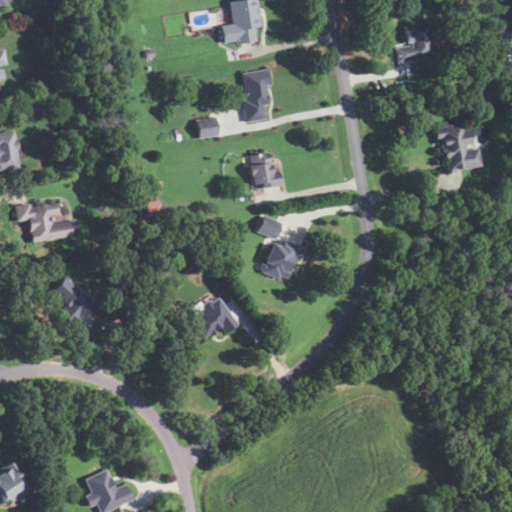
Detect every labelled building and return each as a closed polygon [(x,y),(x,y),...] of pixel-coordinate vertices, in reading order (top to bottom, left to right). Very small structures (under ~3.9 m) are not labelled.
[(236,43),(235,39),(223,41),(220,25),(232,22),(228,1),(232,0),(256,0),(261,24),(254,25),(257,39),(236,43)] [(396,62),(394,48),(411,45),(410,42),(405,43),(402,26),(427,21),(430,39),(428,40),(429,48),(432,47),(433,56),(396,62)] [(145,57),(144,51),(152,49),(154,55),(145,57)] [(246,122),(241,101),(246,100),(241,74),(265,69),(267,76),(268,76),(270,85),(265,86),(268,104),(263,105),(265,118),(246,122)] [(491,96),(482,97),(479,79),(488,78),(491,96)] [(215,117),(218,133),(198,137),(195,120),(215,117)] [(450,171),(448,159),(446,160),(445,156),(444,156),(442,146),(444,145),(442,138),(438,138),(436,129),(444,128),(443,126),(462,123),(463,131),(469,130),(472,143),(466,145),(467,150),(478,147),(481,165),(450,171)] [(0,169),(0,132),(13,130),(14,139),(16,139),(18,149),(16,149),(19,167),(0,169)] [(262,188),(261,182),(252,183),(251,174),(249,174),(248,165),(250,165),(249,155),(263,152),(264,158),(272,156),(274,170),(278,169),(280,184),(262,188)] [(147,214),(144,203),(157,199),(160,210),(147,214)] [(32,241),(30,230),(28,230),(26,218),(16,220),(13,205),(28,203),(29,207),(40,205),(40,203),(45,202),(46,204),(56,202),(58,212),(49,213),(51,224),(76,219),(77,228),(70,229),(71,234),(32,241)] [(281,222),(273,239),(255,230),(262,213),(281,222)] [(285,279),(279,277),(278,279),(260,271),(260,270),(259,267),(260,264),(263,263),(271,243),(280,247),(283,240),(302,248),(297,262),(291,260),(287,270),(289,270),(285,279)] [(218,291),(206,274),(214,269),(226,286),(218,291)] [(72,324),(59,313),(65,306),(51,293),(66,277),(92,301),(72,324)] [(203,338),(191,321),(197,317),(195,314),(203,308),(201,306),(203,305),(202,304),(207,301),(208,300),(210,299),(212,302),(218,297),(237,323),(224,333),(219,326),(215,329),(217,330),(210,335),(209,334),(203,338)] [(0,466),(13,459),(18,466),(20,464),(28,476),(26,477),(32,487),(22,494),(20,490),(11,496),(12,498),(4,504),(0,497),(0,466)] [(105,511),(100,511),(96,503),(90,506),(85,496),(91,493),(85,479),(105,470),(114,489),(124,484),(132,499),(105,511)]
